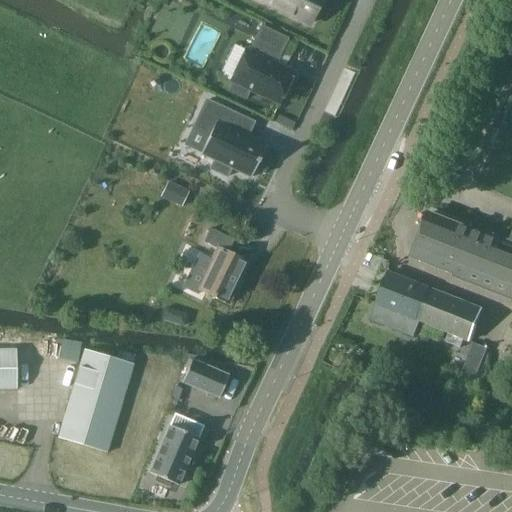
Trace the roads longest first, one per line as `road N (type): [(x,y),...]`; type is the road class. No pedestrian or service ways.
road 1 (residential): [(365,0),(275,206),(340,243)]
road 2 (tertiary): [(217,511),(340,243)]
road 3 (tertiary): [(340,243),(453,0)]
